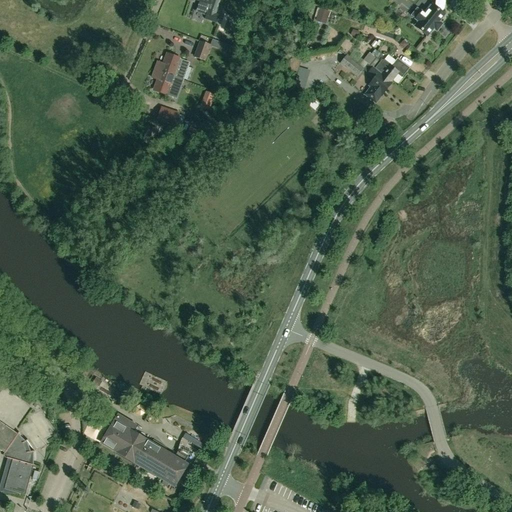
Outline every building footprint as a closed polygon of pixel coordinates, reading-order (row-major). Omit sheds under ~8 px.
[(216,24),(219,15),(216,14),(220,1),(218,0),(194,0),(207,4),(205,11),(207,12),(204,20),(216,24)] [(415,27),(427,37),(433,29),(437,31),(442,24),(439,22),(445,15),(442,12),(445,9),(446,0),(447,0),(446,0),(435,0),(435,5),(434,6),(432,5),(425,14),(422,12),(416,20),(419,22),(415,27)] [(319,7),(316,18),(327,22),(331,10),(319,7)] [(209,48),(210,44),(200,41),(195,56),(200,58),(205,59),(209,48)] [(367,64),(373,68),(379,61),(368,52),(365,57),(367,59),(361,67),(364,69),(367,64)] [(389,52),(385,56),(392,62),(396,58),(389,52)] [(155,70),(173,77),(180,59),(167,54),(165,59),(163,64),(158,62),(155,70)] [(346,56),(340,64),(357,78),(363,70),(364,69),(361,67),(346,56)] [(408,56),(406,60),(415,66),(418,62),(408,56)] [(187,80),(193,63),(183,59),(177,77),(187,80)] [(382,75),(391,82),(397,74),(401,77),(408,68),(397,60),(391,67),(384,61),(382,62),(376,69),(382,74),(382,75)] [(382,75),(373,68),(367,64),(364,69),(363,70),(368,74),(374,79),(371,82),(368,86),(370,87),(364,95),(375,104),(381,96),(391,83),(391,82),(382,75)] [(167,95),(173,77),(155,70),(152,78),(158,80),(156,85),(154,90),(167,95)] [(200,97),(206,110),(217,106),(212,92),(200,97)] [(162,107),(157,120),(175,126),(179,113),(162,107)] [(174,458),(133,433),(137,426),(118,414),(114,421),(115,422),(102,443),(174,486),(185,468),(186,469),(188,466),(187,466),(187,465),(183,463),(187,458),(178,452),(174,458)] [(5,453),(19,433),(19,432),(18,434),(0,422),(0,450),(1,452),(3,449),(6,451),(4,453),(5,453)] [(19,433),(5,453),(6,458),(12,460),(4,489),(25,495),(33,466),(35,466),(33,465),(33,452),(35,452),(35,451),(30,452),(26,442),(28,440),(25,442),(18,435),(19,433)] [(182,438),(190,443),(193,438),(185,433),(182,438)]
